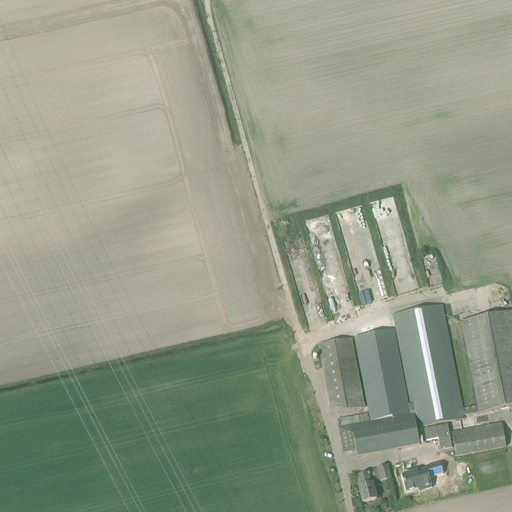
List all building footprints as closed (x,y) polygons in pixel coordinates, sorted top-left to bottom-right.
[(290,267),(294,278),(303,275),(299,264),(290,267)] [(428,285),(441,283),(437,264),(425,267),(428,285)] [(419,446),(418,441),(416,429),(465,419),(464,417),(511,407),(511,312),(460,322),(477,406),(463,409),(443,306),(392,316),(409,401),(414,400),(414,402),(408,403),(395,331),(354,339),(368,414),(337,420),(344,454),(356,452),(357,458),(419,446)] [(332,414),(365,408),(351,339),(319,345),(332,414)] [(506,451),(501,424),(451,433),(456,458),(473,455),(474,457),(506,451)] [(424,430),(426,442),(438,439),(440,451),(452,449),(448,425),(424,430)] [(440,463),(427,467),(425,461),(416,464),(418,472),(402,476),(406,492),(419,489),(419,488),(431,485),(431,486),(429,478),(443,475),(440,463)] [(391,479),(388,466),(369,471),(369,474),(357,477),(360,487),(359,488),(363,503),(377,500),(372,484),(372,482),(380,480),(380,482),(391,479)]
